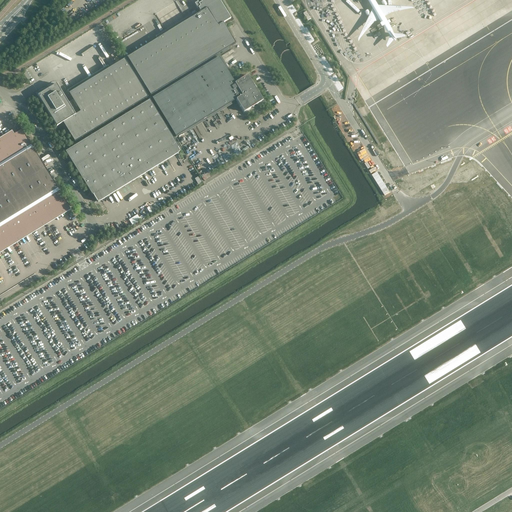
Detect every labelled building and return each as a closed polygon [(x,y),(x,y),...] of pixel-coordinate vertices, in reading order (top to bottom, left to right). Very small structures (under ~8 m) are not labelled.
[(152,42),(127,58),(150,96),(235,44),(232,38),(225,26),(223,23),(224,23),(231,19),(219,0),(204,0),(203,1),(202,0),(200,0),(195,3),(194,4),(197,8),(198,8),(199,10),(201,12),(198,14),(197,14),(158,38),(152,42)] [(144,25),(151,36),(157,33),(150,21),(144,25)] [(175,137),(232,102),(236,100),(228,87),(235,83),(219,57),(152,98),(175,137)] [(37,95),(37,96),(56,127),(57,126),(62,123),(74,142),(148,97),(124,59),(118,63),(109,68),(69,93),(68,93),(72,100),(68,103),(62,93),(56,84),(37,95)] [(247,75),(235,83),(228,87),(236,100),(244,112),(263,101),(247,75)] [(76,145),(65,152),(69,158),(71,161),(85,184),(86,185),(89,191),(91,195),(92,196),(93,195),(95,198),(97,201),(97,202),(98,202),(99,202),(99,201),(100,202),(102,200),(172,157),(176,155),(178,153),(179,153),(179,152),(179,151),(179,150),(177,148),(178,147),(149,100),(76,145)] [(0,253),(71,210),(21,129),(0,142),(0,253)]
